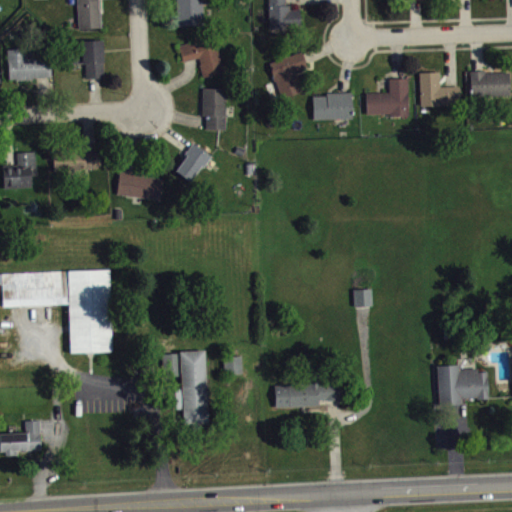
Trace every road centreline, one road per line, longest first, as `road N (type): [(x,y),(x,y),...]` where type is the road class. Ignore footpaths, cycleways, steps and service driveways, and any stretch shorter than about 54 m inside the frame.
road 1 (secondary): [(0,510),(511,486)]
road 2 (residential): [(350,39),(511,32)]
road 3 (residential): [(0,116),(145,109)]
